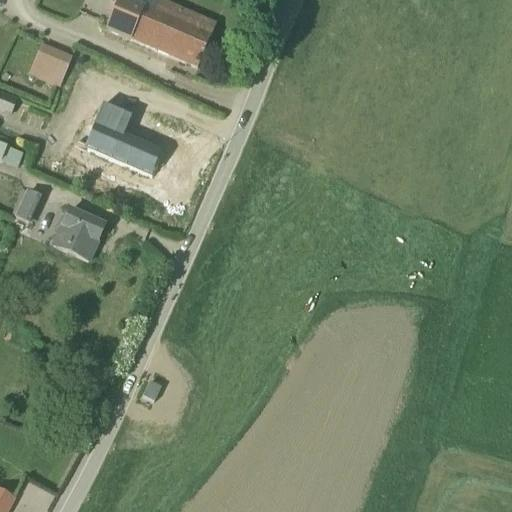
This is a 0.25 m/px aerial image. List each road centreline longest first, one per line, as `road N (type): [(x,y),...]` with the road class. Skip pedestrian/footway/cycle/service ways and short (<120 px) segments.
road 1 (unclassified): [(70,511),(297,0)]
road 2 (track): [(139,363),(162,373),(169,408),(154,422),(116,417)]
